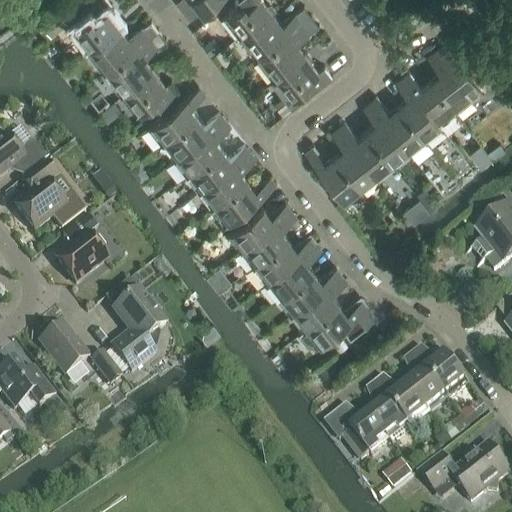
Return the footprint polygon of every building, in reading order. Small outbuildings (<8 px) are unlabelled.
[(76,29),(90,47),(105,34),(109,39),(123,28),(108,10),(115,5),(111,0),(98,0),(81,13),(87,20),(76,29)] [(179,0),(176,3),(182,9),(193,1),(192,0),(179,0)] [(192,0),(193,1),(182,9),(189,19),(200,11),(203,13),(214,5),(211,1),(212,0),(192,0)] [(228,14),(243,33),(258,21),(261,25),(274,14),(263,0),(234,0),(239,5),(228,14)] [(243,33),(261,55),(312,15),(304,4),(281,23),(274,14),(261,25),(258,21),(243,33)] [(49,36),(66,24),(57,13),(41,25),(49,36)] [(261,55),(278,78),(294,66),(290,62),(304,51),(297,43),(320,25),(312,15),(261,55)] [(90,47),(108,70),(161,28),(153,18),(130,37),(123,28),(109,39),(105,34),(90,47)] [(108,70),(126,92),(142,80),(139,76),(152,65),(145,56),(168,37),(161,28),(108,70)] [(340,32),(324,42),(334,60),(351,49),(340,32)] [(476,61),(455,34),(444,43),(445,44),(465,69),(476,61)] [(220,50),(212,39),(203,46),(211,57),(220,50)] [(439,73),(430,80),(456,113),(483,92),(465,69),(445,44),(427,57),(439,73)] [(294,66),(278,78),(272,83),(292,109),(310,95),(335,76),(326,65),(319,70),(304,51),(290,62),(294,66)] [(152,65),(139,76),(142,80),(126,92),(141,111),(152,102),(157,109),(182,89),(173,78),(166,84),(152,65)] [(439,126),(456,113),(430,80),(421,87),(408,72),(403,78),(439,126)] [(423,138),(439,126),(403,78),(395,82),(407,98),(398,105),(423,138)] [(165,141),(198,116),(191,107),(206,95),(199,89),(153,125),(165,141)] [(378,96),(371,102),(408,150),(423,138),(398,105),(389,111),(378,96)] [(375,122),(366,130),(392,163),(408,150),(371,102),(363,107),(375,122)] [(165,141),(178,158),(224,121),(220,114),(205,125),(198,116),(165,141)] [(232,127),(224,121),(178,158),(191,174),(224,148),(217,139),(232,127)] [(345,122),(339,128),(376,175),(392,163),(366,130),(357,137),(345,122)] [(343,148),(334,155),(360,188),(376,175),(339,128),(331,132),(343,148)] [(47,160),(33,143),(21,152),(9,137),(0,144),(0,178),(16,166),(25,177),(47,160)] [(231,157),(224,148),(191,174),(203,190),(250,154),(246,145),(231,157)] [(502,145),(490,154),(494,160),(507,151),(502,145)] [(360,188),(334,155),(324,162),(312,147),(306,154),(343,201),(360,188)] [(484,168),(493,161),(482,147),(473,154),(484,168)] [(257,159),(250,154),(203,190),(216,206),(249,180),(242,171),(257,159)] [(432,165),(443,175),(453,164),(442,154),(432,165)] [(32,195),(16,207),(36,232),(53,219),(62,231),(87,211),(58,175),(57,176),(48,164),(23,184),(32,195)] [(249,180),(216,206),(228,222),(275,185),(271,177),(256,189),(249,180)] [(110,183),(101,190),(109,200),(118,193),(110,183)] [(431,196),(423,202),(429,210),(437,203),(431,196)] [(495,272),(509,261),(511,258),(511,201),(477,230),(485,240),(466,255),(477,269),(486,261),(495,272)] [(245,248),(291,211),(286,203),(271,216),(263,206),(232,231),(245,248)] [(418,219),(409,208),(403,212),(413,224),(418,219)] [(245,248),(258,264),(290,239),(282,230),(298,217),(291,211),(245,248)] [(77,285),(109,260),(90,236),(99,229),(90,217),(64,237),(73,248),(57,260),(77,285)] [(258,264),(270,280),(316,244),(312,236),(297,248),(290,239),(258,264)] [(323,250),(316,244),(270,280),(283,296),(315,271),(308,262),(323,250)] [(389,252),(384,262),(399,270),(404,260),(389,252)] [(322,280),(315,271),(283,296),(296,312),(341,276),(337,268),(322,280)] [(349,281),(341,276),(296,312),(308,329),(341,303),(333,294),(349,281)] [(147,342),(167,326),(140,292),(114,312),(131,333),(112,348),(132,374),(157,355),(147,342)] [(511,298),(502,306),(511,318),(511,298)] [(341,303),(308,329),(301,335),(309,345),(319,346),(344,326),(352,336),(377,317),(375,314),(368,309),(363,300),(348,312),(341,303)] [(64,325),(40,344),(66,377),(90,359),(64,325)] [(221,336),(214,326),(204,332),(203,338),(208,345),(221,336)] [(415,353),(448,394),(467,379),(447,353),(438,360),(422,348),(415,353)] [(111,387),(122,378),(103,353),(92,362),(111,387)] [(415,353),(409,358),(405,361),(412,380),(408,383),(429,409),(448,394),(415,353)] [(40,410),(56,397),(37,373),(28,381),(14,363),(0,374),(0,396),(3,394),(16,411),(31,399),(40,410)] [(383,378),(377,383),(410,424),(429,409),(408,383),(400,390),(383,378)] [(377,383),(371,387),(366,391),(374,409),(371,412),(392,438),(410,424),(377,383)] [(464,413),(473,425),(482,418),(473,406),(464,413)] [(346,407),(338,413),(324,424),(341,445),(355,434),(371,455),(392,438),(371,412),(362,419),(346,407)] [(462,416),(452,424),(460,435),(470,426),(462,416)] [(0,441),(10,434),(0,420),(0,441)] [(449,424),(443,429),(452,441),(460,435),(452,424),(449,424)] [(472,502),(487,490),(499,491),(500,480),(511,470),(508,465),(509,460),(503,459),(490,443),(456,469),(443,453),(420,471),(433,489),(436,487),(444,497),(459,485),(472,502)] [(402,462),(383,476),(393,490),(412,475),(402,462)]
